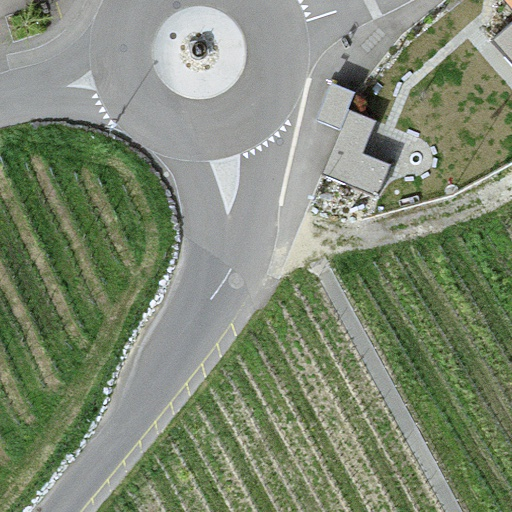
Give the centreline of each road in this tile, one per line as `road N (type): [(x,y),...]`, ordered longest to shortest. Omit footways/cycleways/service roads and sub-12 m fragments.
road 1 (residential): [(217,123),(232,217),(227,277),(178,354),(53,511)]
road 2 (residential): [(0,99),(127,73)]
